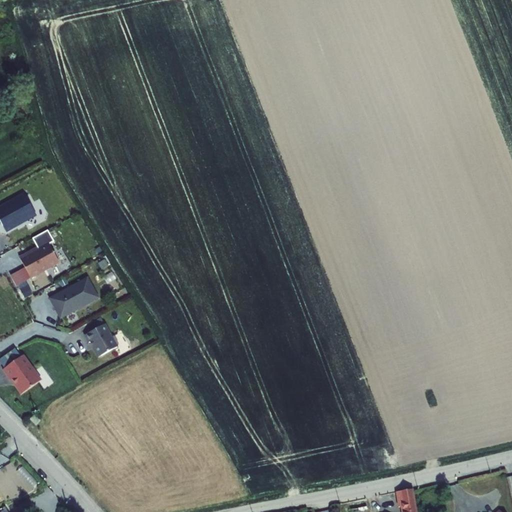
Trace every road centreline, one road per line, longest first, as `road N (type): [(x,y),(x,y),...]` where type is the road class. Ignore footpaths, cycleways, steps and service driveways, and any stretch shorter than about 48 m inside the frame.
road 1 (unclassified): [(511,457),(245,511)]
road 2 (unclassified): [(89,511),(0,416)]
